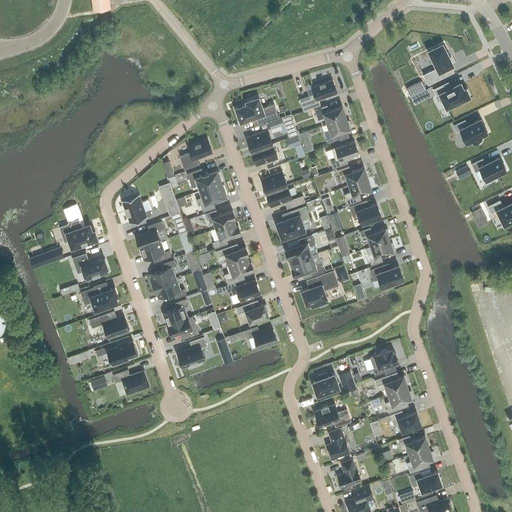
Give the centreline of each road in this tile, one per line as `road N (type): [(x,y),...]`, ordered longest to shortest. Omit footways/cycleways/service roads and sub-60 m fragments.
road 1 (residential): [(347,56),(425,269),(414,335),(475,511)]
road 2 (residential): [(214,102),(304,352),(288,395),(329,511)]
road 3 (residential): [(214,102),(106,199),(176,407)]
road 4 (unclassified): [(347,56),(226,86)]
